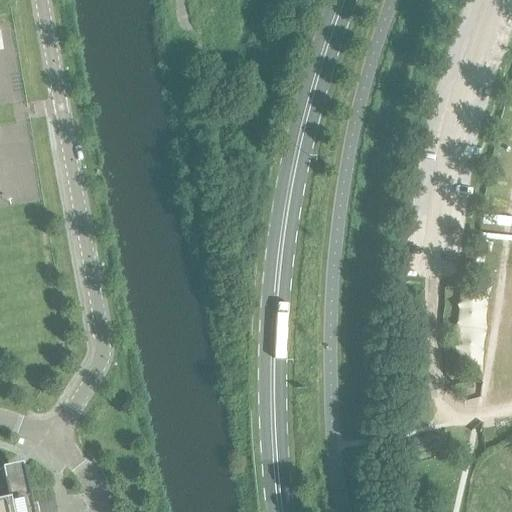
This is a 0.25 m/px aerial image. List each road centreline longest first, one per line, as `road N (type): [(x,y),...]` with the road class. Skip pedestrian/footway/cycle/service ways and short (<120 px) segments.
road 1 (secondary): [(282,511),(271,337),(282,238),(294,158),(342,0)]
road 2 (unclassified): [(53,443),(108,349),(39,0)]
